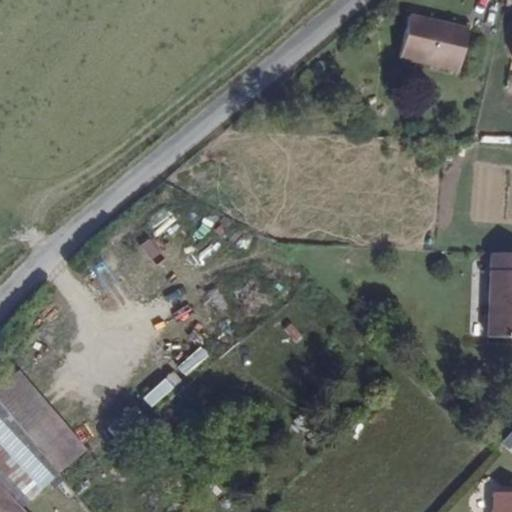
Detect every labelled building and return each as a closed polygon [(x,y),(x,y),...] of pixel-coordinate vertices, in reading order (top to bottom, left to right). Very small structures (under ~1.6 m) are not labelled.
[(464,72),(475,30),(416,15),(404,58),(464,72)] [(511,339),(511,254),(491,253),(487,338),(511,339)] [(0,439),(17,424),(0,403),(0,439)] [(40,511),(69,487),(17,424),(0,439),(0,488),(4,493),(12,487),(21,498),(15,504),(22,511),(40,511)] [(511,454),(511,428),(499,443),(511,454)] [(22,511),(15,504),(21,498),(12,487),(4,493),(0,488),(0,511),(22,511)] [(511,511),(511,488),(495,488),(492,511),(511,511)]
